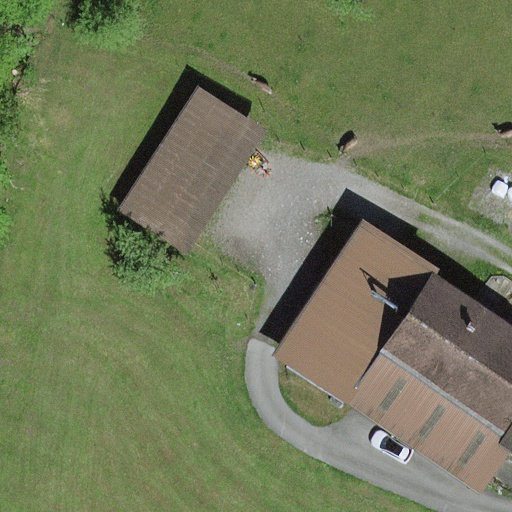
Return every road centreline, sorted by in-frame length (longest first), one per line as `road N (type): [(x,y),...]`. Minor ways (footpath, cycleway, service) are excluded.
road 1 (track): [(257,390),(285,455),(474,511)]
road 2 (track): [(511,286),(344,181)]
